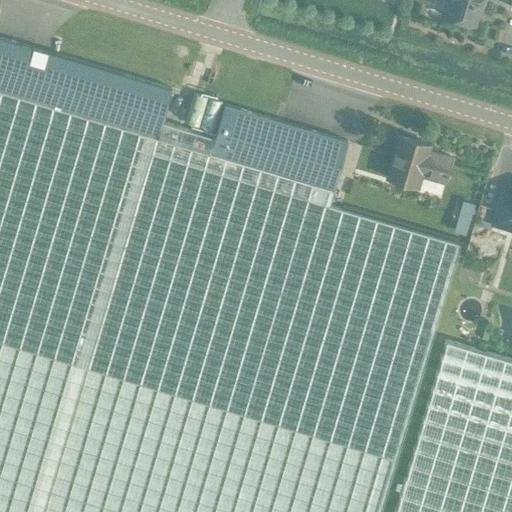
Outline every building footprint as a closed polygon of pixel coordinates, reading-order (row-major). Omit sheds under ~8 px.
[(473,24),(479,5),(480,0),(443,0),(439,14),(473,24)] [(0,37),(0,86),(154,133),(158,120),(168,88),(0,37)] [(210,136),(158,120),(154,133),(0,86),(0,511),(378,511),(458,243),(326,204),(331,185),(206,148),(210,136)] [(220,103),(210,136),(206,148),(331,185),(345,140),(220,103)] [(443,180),(450,156),(425,148),(427,142),(397,133),(384,176),(414,185),(418,173),(443,180)] [(490,222),(511,229),(511,196),(499,193),(490,222)] [(511,511),(511,359),(445,340),(393,511),(511,511)]
